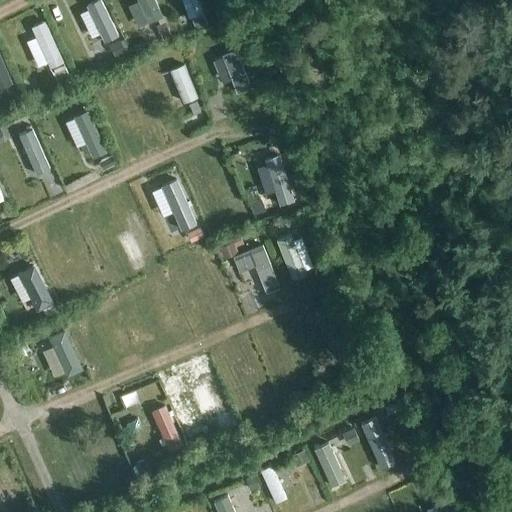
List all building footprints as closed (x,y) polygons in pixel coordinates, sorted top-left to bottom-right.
[(99,0),(83,5),(93,37),(108,32),(99,0)] [(155,0),(139,0),(145,18),(160,13),(155,0)] [(177,0),(183,16),(204,9),(201,0),(177,0)] [(203,14),(192,18),(195,27),(206,23),(203,14)] [(39,66),(54,62),(42,19),(27,23),(39,66)] [(119,39),(109,44),(115,56),(126,50),(119,39)] [(178,102),(196,95),(184,60),(159,69),(165,86),(172,83),(178,102)] [(123,130),(114,108),(131,101),(127,89),(96,101),(110,135),(123,130)] [(201,110),(196,100),(188,103),(193,113),(201,110)] [(268,177),(281,169),(270,151),(257,159),(268,177)] [(178,217),(183,228),(196,222),(180,187),(163,195),(174,219),(178,217)] [(246,211),(231,218),(234,226),(249,220),(246,211)] [(202,224),(191,229),(195,237),(205,232),(202,224)] [(65,287),(97,273),(79,231),(66,237),(78,264),(75,266),(59,273),(65,287)] [(292,277),(309,270),(296,237),(279,244),(292,277)] [(237,252),(235,246),(233,241),(232,241),(218,246),(223,258),(237,252)] [(231,256),(237,272),(254,265),(265,293),(279,287),(261,244),(231,256)] [(140,259),(129,264),(133,273),(144,268),(140,259)] [(25,270),(14,276),(25,296),(36,289),(25,270)] [(209,279),(218,302),(230,297),(221,274),(209,279)] [(80,283),(86,296),(102,289),(96,276),(80,283)] [(150,294),(154,310),(164,307),(169,324),(179,321),(170,288),(150,294)] [(111,357),(124,353),(112,312),(99,316),(111,357)] [(26,343),(17,347),(21,356),(31,352),(26,343)] [(302,345),(284,351),(291,373),(309,367),(302,345)] [(239,359),(253,389),(270,381),(256,351),(239,359)] [(379,374),(374,359),(362,363),(366,377),(379,374)] [(196,375),(205,415),(228,409),(218,369),(196,375)] [(36,371),(27,376),(38,399),(47,395),(36,371)] [(162,402),(144,408),(159,450),(177,443),(162,402)] [(405,402),(395,406),(400,418),(411,414),(405,402)] [(229,414),(216,419),(222,434),(235,428),(229,414)] [(376,419),(365,423),(377,451),(387,447),(376,419)] [(354,426),(345,430),(350,443),(359,439),(354,426)] [(99,474),(115,470),(106,430),(90,434),(99,474)] [(312,444),(322,484),(346,478),(336,438),(312,444)] [(304,449),(290,455),(294,465),(308,459),(304,449)] [(86,465),(80,451),(66,457),(72,471),(86,465)] [(253,469),(270,502),(282,496),(265,463),(253,469)] [(254,474),(246,478),(250,489),(259,485),(254,474)] [(0,478),(0,511),(6,511),(14,509),(1,478),(0,478)] [(372,504),(375,511),(390,511),(386,499),(372,504)]
